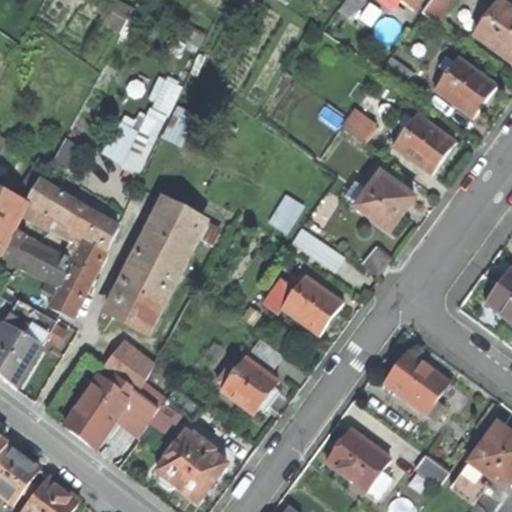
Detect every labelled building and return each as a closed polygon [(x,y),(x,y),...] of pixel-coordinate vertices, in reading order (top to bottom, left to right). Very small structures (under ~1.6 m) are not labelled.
[(345,0),(338,10),(351,20),(363,0),(345,0)] [(397,0),(412,10),(418,0),(397,0)] [(431,0),(421,14),(436,25),(453,0),(431,0)] [(511,10),(498,0),(471,36),(511,65),(511,64),(511,10)] [(401,86),(411,72),(391,57),(381,71),(401,86)] [(495,87),(457,59),(433,92),(471,120),(483,104),(495,87)] [(162,139),(196,155),(210,125),(177,109),(162,139)] [(361,144),(374,125),(355,110),(341,130),(361,144)] [(140,175),(165,118),(149,111),(123,166),(140,175)] [(442,160),(455,144),(416,116),(412,121),(403,114),(396,124),(405,130),(392,148),(431,176),(442,160)] [(77,149),(65,142),(53,163),(48,169),(55,174),(59,167),(65,171),(77,149)] [(392,184),(379,174),(365,193),(354,186),(346,198),(356,205),(354,208),(388,233),(401,216),(414,199),(400,189),(392,184)] [(397,178),(392,184),(400,189),(404,184),(397,178)] [(49,309),(72,320),(88,288),(107,250),(117,229),(38,183),(30,199),(41,205),(37,212),(25,206),(26,205),(0,191),(0,257),(36,276),(47,282),(43,291),(55,297),(49,309)] [(290,239),(305,214),(271,192),(255,218),(290,239)] [(204,223),(164,202),(136,256),(107,313),(146,334),(197,236),(213,246),(219,234),(204,223)] [(355,286),(364,274),(325,245),(316,255),(344,276),(343,277),(355,286)] [(275,289),(262,305),(276,316),(280,311),(318,337),(327,325),(342,305),(304,278),(303,279),(298,275),(293,283),(274,269),(265,281),(275,289)] [(511,271),(510,270),(485,304),(507,320),(511,324),(511,271)] [(0,377),(15,390),(48,337),(56,324),(58,321),(19,300),(0,330),(0,377)] [(240,319),(251,326),(258,316),(248,309),(240,319)] [(67,331),(56,324),(48,337),(59,343),(67,331)] [(250,351),(273,369),(282,357),(259,340),(250,351)] [(106,369),(117,378),(158,409),(163,402),(164,399),(142,383),(151,366),(125,346),(106,369)] [(65,353),(56,347),(48,358),(58,364),(65,353)] [(449,384),(406,352),(395,367),(383,385),(433,422),(443,408),(436,402),(449,384)] [(253,416),(257,410),(261,414),(269,403),(277,393),(273,389),(277,384),(244,359),(232,375),(226,372),(217,384),(222,388),(220,391),(253,416)] [(84,400),(79,396),(75,402),(80,406),(66,427),(81,439),(94,450),(116,418),(123,408),(145,427),(158,409),(117,378),(110,386),(99,377),(84,400)] [(174,388),(164,399),(163,402),(193,424),(203,410),(174,388)] [(139,437),(145,427),(123,408),(116,418),(139,437)] [(453,491),(473,507),(487,490),(480,484),(487,476),(508,491),(511,486),(511,435),(500,427),(453,491)] [(381,473),(390,461),(350,431),(337,448),(325,464),(365,494),(369,489),(376,495),(388,479),(381,473)] [(199,445),(186,434),(176,447),(174,446),(164,458),(166,460),(156,472),(159,475),(156,478),(158,482),(163,486),(168,490),(172,490),(175,487),(196,503),(225,465),(211,453),(213,451),(202,442),(199,445)] [(24,459),(7,446),(0,455),(0,496),(12,506),(39,471),(24,459)] [(413,470),(437,488),(449,473),(424,455),(413,470)] [(63,489),(48,478),(20,511),(72,511),(80,502),(63,489)]
